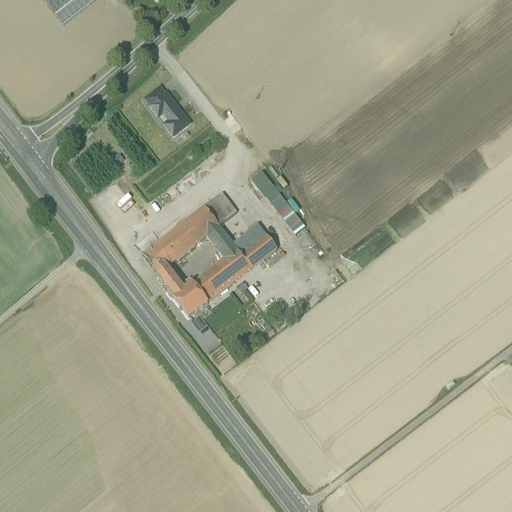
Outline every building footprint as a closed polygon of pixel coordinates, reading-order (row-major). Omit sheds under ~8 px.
[(42,0),(63,26),(95,0),(42,0)] [(160,90),(146,101),(151,107),(165,96),(160,90)] [(189,126),(166,95),(165,96),(151,107),(150,108),(173,138),(189,126)] [(293,237),(305,228),(295,214),(298,211),(291,201),(285,205),(263,173),(253,180),(293,237)] [(223,196),(205,209),(219,227),(237,214),(223,196)] [(205,209),(205,208),(192,218),(207,238),(217,252),(230,242),(219,227),(205,209)] [(192,218),(152,248),(167,268),(207,238),(192,218)] [(151,232),(136,243),(143,252),(158,240),(151,232)] [(230,242),(217,252),(224,260),(192,284),(208,304),(277,251),(267,237),(241,256),(230,242)] [(167,268),(152,248),(141,257),(156,276),(156,279),(160,284),(163,284),(167,290),(178,282),(167,268)] [(280,254),(272,260),(275,264),(283,257),(280,254)] [(272,260),(266,264),(269,268),(275,264),(272,260)] [(192,284),(185,290),(178,282),(167,290),(167,294),(171,299),(174,299),(189,318),(208,304),(192,284)]
